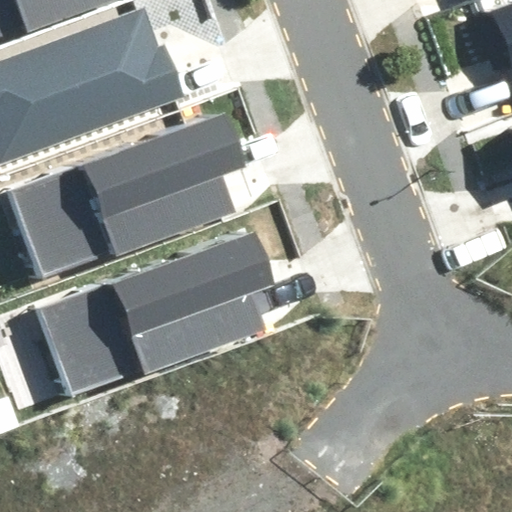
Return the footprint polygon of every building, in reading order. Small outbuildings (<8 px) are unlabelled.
[(0,0),(0,24),(70,0),(0,0)] [(511,0),(479,0),(511,95),(511,94),(511,0)] [(0,153),(172,95),(141,4),(0,51),(0,153)] [(0,174),(31,264),(214,202),(201,164),(221,157),(203,105),(0,173),(0,174)] [(59,383),(241,321),(228,283),(249,276),(231,224),(28,292),(59,383)] [(511,378),(508,363),(463,376),(495,490),(511,485),(511,378)]
